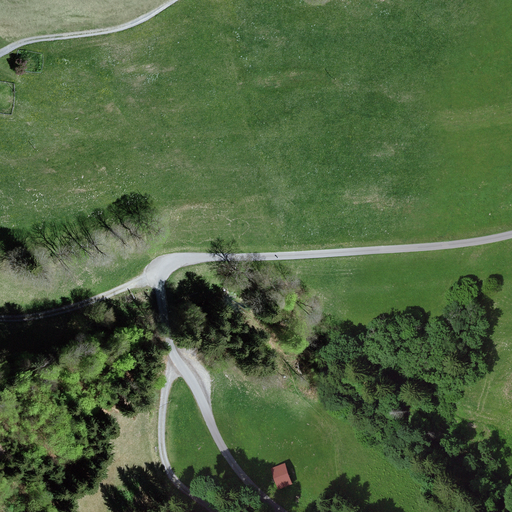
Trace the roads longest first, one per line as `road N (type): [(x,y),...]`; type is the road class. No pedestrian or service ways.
road 1 (track): [(171,0),(119,27),(33,38),(0,53)]
road 2 (track): [(174,356),(163,403),(166,469),(209,511)]
